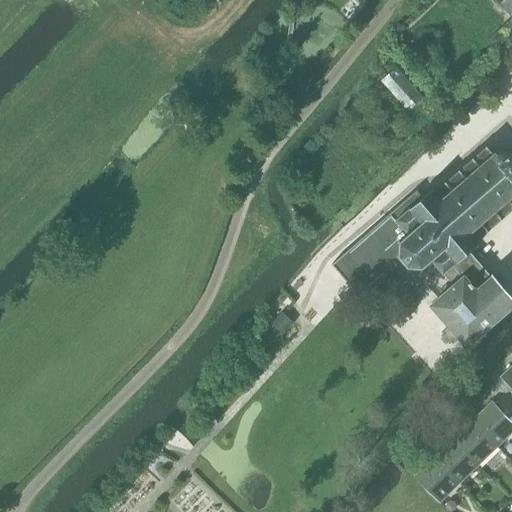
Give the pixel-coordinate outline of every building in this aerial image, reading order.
[(511,0),(497,0),(510,14),(511,11),(511,0)] [(511,17),(489,38),(497,47),(511,34),(511,17)] [(495,154),(487,145),(486,147),(487,148),(475,158),(474,157),(472,159),(473,160),(462,169),(461,168),(458,170),(459,171),(448,181),(447,180),(445,182),(446,183),(434,193),(431,189),(429,191),(430,193),(423,198),(419,192),(419,191),(418,190),(332,264),(349,284),(351,282),(359,292),(399,258),(401,257),(408,265),(407,268),(410,269),(411,266),(421,267),(422,270),(425,269),(424,266),(432,260),(455,285),(432,305),(467,345),(511,306),(511,300),(469,251),(475,245),(477,247),(479,245),(475,240),(486,230),(488,232),(490,230),(488,229),(500,219),(501,220),(504,218),(502,217),(511,208),(511,151),(508,155),(507,154),(504,152),(501,152),(498,155),(496,153),(495,154)] [(282,312),(260,336),(272,347),(294,323),(282,312)] [(511,365),(501,376),(511,387),(511,388),(511,389),(511,365)] [(511,421),(492,402),(473,420),(498,446),(511,431),(511,421)] [(473,420),(454,439),(478,464),(498,446),(473,420)] [(454,439),(434,457),(459,483),(478,464),(454,439)] [(459,483),(434,457),(415,476),(440,502),(459,483)]
